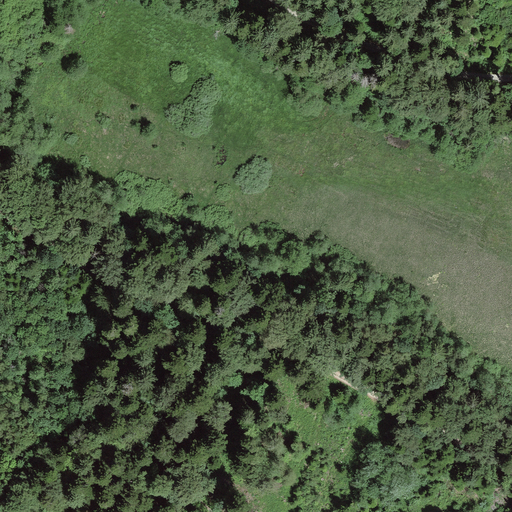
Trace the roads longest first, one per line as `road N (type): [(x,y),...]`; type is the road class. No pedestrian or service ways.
road 1 (track): [(511,471),(233,321),(100,276),(0,197)]
road 2 (track): [(252,0),(414,83),(511,79)]
